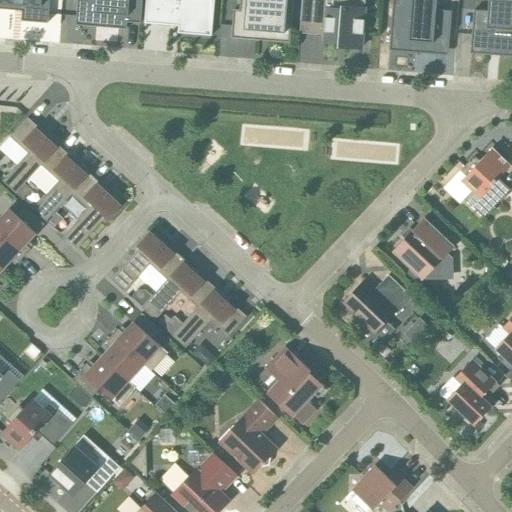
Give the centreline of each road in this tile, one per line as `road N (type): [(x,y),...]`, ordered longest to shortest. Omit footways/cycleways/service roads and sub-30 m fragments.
road 1 (residential): [(85,67),(479,101)]
road 2 (residential): [(479,101),(288,304)]
road 3 (unclassified): [(76,286),(58,279),(39,284),(27,300),(31,328),(48,339),(68,338),(83,324),(86,304)]
road 4 (residential): [(288,304),(166,192)]
road 5 (residential): [(166,192),(88,121),(85,67)]
road 6 (residential): [(278,511),(387,395)]
road 7 (residential): [(288,304),(387,395)]
road 8 (residential): [(76,286),(166,192)]
road 9 (residential): [(387,395),(472,489)]
